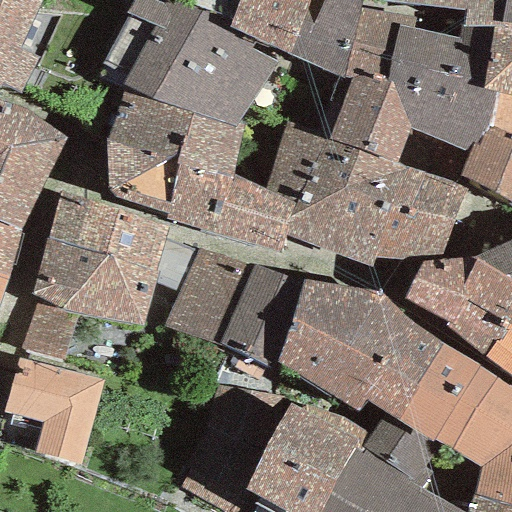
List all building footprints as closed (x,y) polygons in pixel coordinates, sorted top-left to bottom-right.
[(224,0),(223,5),(277,24),(287,2),(309,8),(310,0),(224,0)] [(483,0),(310,0),(309,8),(346,15),(383,21),(445,31),(444,57),(476,61),(481,14),(483,0)] [(223,5),(209,41),(202,59),(258,79),(277,24),(223,5)] [(346,15),(309,8),(288,79),(325,89),(346,15)] [(0,12),(0,97),(7,101),(21,71),(2,62),(25,14),(0,12)] [(511,16),(481,14),(476,61),(478,116),(511,121),(511,16)] [(346,15),(325,89),(340,92),(368,99),(378,45),(383,21),(346,15)] [(99,118),(110,124),(221,151),(258,79),(202,59),(209,41),(139,19),(119,35),(137,45),(99,118)] [(444,57),(378,45),(368,99),(397,141),(464,169),(471,151),(478,116),(476,61),(444,57)] [(368,99),(340,92),(322,146),(283,140),(255,216),(273,224),(266,251),(352,277),(356,264),(434,255),(451,203),(382,182),(397,141),(368,99)] [(221,151),(110,124),(87,174),(82,211),(260,273),(266,251),(273,224),(255,216),(206,195),(221,151)] [(48,158),(0,136),(0,252),(6,255),(48,158)] [(511,167),(471,151),(464,169),(451,203),(511,227),(511,224),(511,167)] [(140,251),(45,221),(13,320),(108,350),(140,251)] [(511,263),(462,284),(510,324),(511,323),(511,263)] [(283,305),(198,267),(163,342),(248,380),(283,305)] [(510,324),(462,284),(409,287),(393,318),(475,372),(510,324)] [(365,318),(283,305),(248,380),(323,427),(330,414),(369,441),(419,360),(365,318)] [(511,325),(510,324),(475,372),(511,395),(511,325)] [(419,360),(369,441),(409,461),(416,451),(437,464),(479,398),(419,360)] [(84,397),(5,377),(0,398),(0,429),(25,436),(17,470),(62,482),(84,397)] [(511,511),(511,419),(479,398),(437,464),(469,484),(462,511),(461,511),(511,511)] [(173,499),(200,511),(312,511),(333,471),(258,434),(247,456),(205,435),(173,499)] [(408,511),(388,501),(409,461),(369,441),(349,480),(333,471),(312,511),(408,511)]
